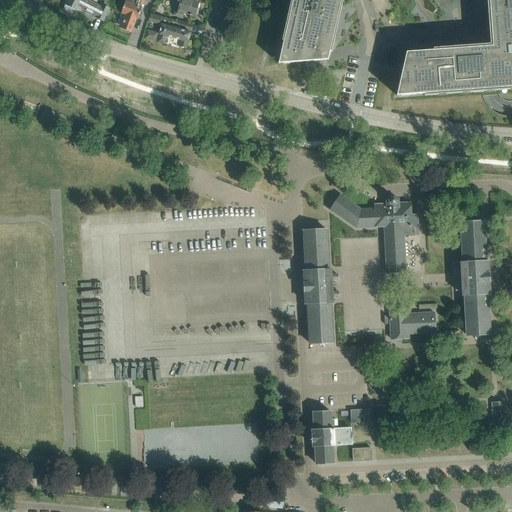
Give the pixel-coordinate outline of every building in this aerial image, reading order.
[(65,5),(63,9),(72,14),(74,9),(81,13),(84,8),(97,15),(96,18),(103,22),(111,8),(110,7),(112,3),(105,0),(103,4),(102,4),(101,6),(89,0),(66,0),(64,4),(65,5)] [(126,15),(121,28),(131,32),(136,19),(138,19),(142,7),(142,6),(144,0),(134,0),(133,3),(126,0),(121,13),(126,15)] [(177,0),(177,3),(176,2),(173,15),(182,18),(184,14),(195,17),(199,2),(194,1),(194,0),(177,0)] [(511,0),(292,0),(278,63),(306,61),(304,74),(403,66),(397,96),(425,94),(435,93),(449,92),(459,91),(473,90),(484,90),(497,89),(508,88),(511,87),(511,0)] [(150,15),(148,21),(160,24),(161,18),(150,15)] [(144,38),(157,42),(165,44),(166,36),(181,40),(179,47),(186,49),(190,32),(161,24),(159,33),(146,30),(144,38)] [(11,47),(8,51),(14,56),(17,52),(11,47)] [(340,195),(329,210),(356,228),(384,227),(387,274),(406,273),(404,236),(419,235),(418,215),(411,215),(411,203),(399,203),(398,199),(396,199),(395,198),(389,199),(389,200),(386,201),(387,205),(375,205),(375,209),(361,210),(340,195)] [(461,268),(455,268),(455,273),(461,273),(462,285),(456,286),(456,291),(462,290),(463,295),(465,295),(467,335),(490,334),(488,294),(490,294),(488,262),(486,262),(484,222),(461,223),(463,263),(461,263),(461,268)] [(306,271),(304,271),(306,304),(308,303),(310,344),(333,342),(331,302),(333,302),(333,297),(339,297),(338,292),(332,292),(332,280),(338,280),(338,275),(332,275),(331,270),(329,270),(327,230),(304,231),(306,271)] [(390,315),(384,316),(385,325),(390,324),(391,339),(409,338),(409,334),(436,333),(434,313),(420,314),(408,314),(408,309),(390,310),(390,315)] [(504,403),(492,403),(493,428),(505,428),(504,403)] [(369,410),(351,411),(352,423),(359,422),(359,421),(364,420),(365,422),(370,422),(369,410)] [(314,430),(312,431),(313,446),(315,446),(316,464),(334,463),(333,445),(352,444),(351,429),(334,429),(334,425),(337,425),(337,420),(331,420),(331,412),(313,413),(314,430)] [(372,448),(353,449),(354,461),(372,460),(372,448)]
